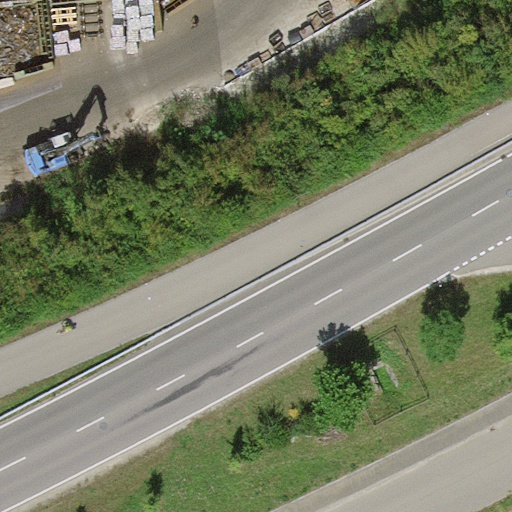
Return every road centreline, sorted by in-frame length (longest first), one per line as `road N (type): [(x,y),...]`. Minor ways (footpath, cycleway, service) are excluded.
road 1 (primary): [(0,480),(269,345),(511,210)]
road 2 (residential): [(511,452),(396,511)]
